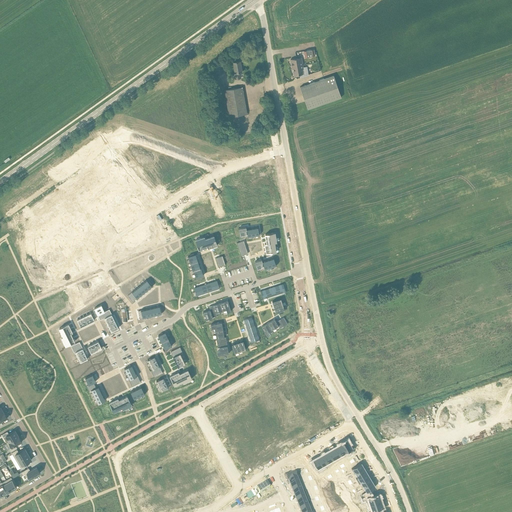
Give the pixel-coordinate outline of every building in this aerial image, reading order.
[(304,51),(305,57),(315,55),(314,49),(304,51)] [(290,59),(292,67),(292,68),(293,68),(294,75),(299,74),(300,78),(309,75),(307,66),(303,67),(301,57),(290,59)] [(241,78),(240,72),(242,71),(240,61),(233,62),(235,72),(234,72),(235,79),(241,78)] [(333,75),(324,78),(300,87),(308,109),(341,97),(333,75)] [(224,90),(229,117),(247,113),(242,87),(224,90)] [(116,164),(105,172),(109,177),(119,169),(116,164)] [(125,168),(117,173),(119,177),(127,172),(125,168)] [(100,171),(97,173),(99,176),(103,182),(104,182),(106,181),(107,180),(100,171)] [(127,172),(119,177),(122,181),(130,175),(127,172)] [(130,175),(122,181),(125,185),(126,184),(133,179),(130,175)] [(99,176),(93,180),(98,187),(99,185),(103,182),(99,176)] [(90,178),(84,182),(89,189),(94,185),(90,178)] [(133,179),(126,184),(129,187),(137,182),(134,178),(133,179)] [(84,182),(80,185),(87,194),(91,192),(89,189),(84,182)] [(137,182),(129,187),(132,191),(140,185),(137,182)] [(79,190),(66,199),(71,205),(83,196),(79,190)] [(148,194),(140,200),(142,202),(143,203),(145,206),(145,205),(152,200),(151,198),(150,197),(148,194)] [(152,200),(145,205),(148,208),(155,204),(155,203),(153,200),(152,200)] [(136,204),(126,211),(128,214),(138,207),(136,204)] [(51,207),(47,209),(49,212),(50,212),(54,218),(58,216),(56,213),(51,207)] [(138,207),(128,214),(131,218),(140,212),(141,211),(138,207)] [(159,210),(152,214),(154,218),(162,212),(160,209),(159,210)] [(126,211),(116,218),(118,221),(128,214),(126,211)] [(49,212),(44,216),(48,223),(54,218),(50,212),(49,212)] [(41,214),(35,218),(39,225),(40,225),(43,223),(45,221),(41,214)] [(128,214),(118,221),(121,225),(122,224),(131,218),(128,214)] [(35,218),(31,221),(38,230),(42,228),(40,225),(39,225),(35,218)] [(161,223),(157,225),(163,233),(167,231),(161,223)] [(153,228),(158,235),(159,236),(163,233),(157,225),(153,228)] [(111,226),(104,231),(106,234),(113,230),(114,229),(111,226)] [(152,226),(148,229),(154,237),(158,235),(153,228),(152,226)] [(148,229),(144,232),(150,240),(154,237),(148,229)] [(115,233),(108,238),(111,241),(118,236),(116,232),(115,233)] [(25,234),(23,234),(23,238),(24,242),(25,242),(25,241),(34,240),(35,240),(37,240),(37,236),(36,233),(34,233),(32,233),(31,233),(29,234),(27,234),(25,234)] [(111,241),(109,242),(112,247),(121,240),(118,236),(111,241)] [(137,239),(135,240),(140,247),(143,245),(138,237),(137,238),(137,239)] [(130,240),(127,242),(127,243),(132,250),(135,248),(131,242),(130,240)] [(131,242),(135,248),(136,249),(140,247),(135,240),(133,242),(132,241),(131,242)] [(244,240),(237,242),(241,255),(248,253),(244,240)] [(79,247),(75,249),(82,259),(86,257),(79,247)] [(121,247),(118,249),(123,256),(126,254),(121,247)] [(75,249),(72,252),(79,262),(82,259),(75,249)] [(42,256),(29,266),(33,272),(47,262),(42,256)] [(223,256),(216,258),(219,267),(226,265),(223,256)] [(86,257),(82,259),(89,269),(93,266),(86,257)] [(82,259),(79,262),(86,271),(89,269),(82,259)] [(46,267),(38,273),(41,277),(49,271),(46,267)] [(49,271),(41,277),(44,281),(50,276),(52,275),(49,271)] [(44,281),(42,282),(45,286),(53,280),(50,276),(44,281)] [(147,279),(143,282),(149,288),(149,289),(152,286),(147,279)] [(53,280),(45,286),(47,289),(56,284),(53,280)] [(143,282),(141,284),(146,291),(149,288),(143,282)] [(141,284),(138,286),(143,293),(146,291),(141,284)] [(138,286),(135,289),(140,296),(143,293),(138,286)] [(135,289),(132,291),(132,292),(137,298),(140,296),(135,289)] [(132,292),(128,296),(133,301),(137,298),(132,292)] [(105,311),(97,315),(100,320),(105,318),(112,314),(109,309),(105,311)] [(276,321),(278,325),(280,328),(288,323),(284,317),(280,319),(276,321)] [(68,323),(59,328),(61,332),(70,328),(68,323)] [(265,324),(261,326),(267,335),(270,333),(269,331),(265,324)] [(70,328),(61,332),(63,336),(71,333),(72,332),(70,328)] [(63,336),(62,337),(64,341),(73,337),(71,333),(63,336)] [(73,337),(64,341),(66,345),(75,341),(73,337)] [(224,337),(216,338),(218,347),(219,347),(227,345),(226,337),(224,337)] [(79,342),(71,346),(74,352),(75,352),(75,351),(82,348),(79,342)] [(180,347),(170,351),(173,356),(180,353),(182,352),(180,347)] [(299,358),(292,362),(292,363),(293,363),(299,374),(303,371),(299,363),(301,362),(299,358)] [(292,363),(288,366),(294,376),(299,374),(293,363),(292,363)] [(152,370),(151,370),(154,377),(163,373),(160,366),(152,370)] [(188,369),(183,371),(188,380),(192,378),(188,369)] [(282,369),(277,372),(282,382),(287,379),(282,369)] [(179,373),(179,374),(183,381),(183,382),(188,380),(183,371),(179,373)] [(178,372),(174,374),(178,383),(183,381),(179,374),(179,373),(178,372)] [(272,375),(277,383),(277,384),(282,382),(277,372),(272,375)] [(174,374),(170,376),(174,385),(178,383),(174,374)] [(272,374),(267,377),(272,386),(273,386),(277,383),(272,375),(272,374)] [(129,379),(132,386),(141,382),(137,375),(129,379)] [(267,377),(262,379),(266,387),(264,388),(267,394),(270,392),(269,391),(274,388),(273,386),(272,386),(267,377)] [(313,381),(304,387),(307,392),(316,386),(313,381)] [(89,385),(86,386),(89,391),(91,390),(96,387),(94,382),(89,385)] [(252,385),(247,388),(252,397),(257,395),(252,385)] [(316,386),(307,392),(309,396),(318,391),(318,392),(319,391),(316,386)] [(247,388),(242,391),(242,392),(248,402),(253,399),(252,397),(247,388)] [(318,391),(309,396),(312,401),(320,396),(318,392),(318,391)] [(242,392),(238,395),(243,404),(244,405),(248,402),(242,392)] [(238,395),(233,397),(238,406),(238,407),(243,404),(238,395)] [(127,396),(123,398),(127,407),(131,405),(127,396)] [(312,401),(310,402),(313,407),(315,406),(323,401),(320,396),(312,401)] [(233,397),(228,400),(233,408),(238,406),(233,397)] [(118,398),(114,400),(118,409),(122,407),(119,400),(118,398)] [(119,400),(122,407),(123,409),(127,407),(123,398),(119,400)] [(114,400),(109,402),(114,411),(118,409),(114,400)] [(228,400),(224,403),(229,413),(235,410),(233,408),(228,400)] [(323,401),(315,406),(318,410),(326,405),(323,401)] [(213,409),(218,417),(217,417),(219,419),(223,417),(224,418),(227,417),(224,411),(221,412),(218,406),(213,409)] [(212,408),(206,412),(208,415),(210,414),(213,420),(217,417),(218,417),(213,409),(212,408)] [(329,412),(321,416),(324,421),(332,416),(329,412)] [(332,416),(324,421),(326,426),(332,423),(333,425),(337,422),(333,416),(332,416)] [(190,421),(179,427),(182,432),(192,426),(190,421)] [(308,424),(303,427),(309,437),(313,434),(308,424)] [(192,426),(182,432),(185,437),(187,436),(195,431),(192,426)] [(303,427),(298,429),(304,440),(309,437),(303,427)] [(298,429),(293,432),(299,443),(299,442),(304,440),(298,429)] [(7,431),(2,434),(7,443),(18,436),(15,430),(9,434),(7,431)] [(195,431),(187,436),(189,440),(198,436),(195,431)] [(224,435),(220,437),(224,444),(225,443),(234,438),(235,438),(236,437),(233,432),(225,437),(224,435)] [(293,432),(288,435),(293,442),(291,443),(293,447),(300,443),(299,442),(299,443),(293,432)] [(169,433),(164,436),(170,447),(175,444),(169,433)] [(18,436),(7,443),(10,448),(9,449),(11,452),(17,448),(15,445),(22,441),(18,435),(18,436)] [(198,436),(189,440),(192,445),(201,440),(199,435),(198,436)] [(164,436),(159,439),(165,449),(170,447),(164,436)] [(234,438),(225,443),(228,448),(236,443),(237,443),(235,438),(234,438)] [(159,439),(155,442),(159,450),(160,452),(165,449),(159,439)] [(348,439),(341,443),(346,451),(351,449),(348,444),(350,443),(348,439)] [(201,440),(192,445),(195,450),(200,447),(201,449),(205,447),(201,440)] [(155,442),(150,444),(155,453),(155,452),(159,450),(155,442)] [(236,443),(228,448),(231,453),(239,448),(236,443)] [(276,443),(271,445),(277,455),(277,456),(284,453),(282,449),(280,450),(276,443)] [(339,445),(337,446),(342,454),(346,451),(341,443),(339,444),(339,445)] [(150,444),(145,447),(151,457),(156,454),(155,452),(155,453),(150,444)] [(271,445),(266,448),(272,458),(277,455),(271,445)] [(337,446),(333,449),(337,457),(342,454),(337,446)] [(17,449),(12,452),(16,461),(28,454),(25,448),(18,452),(17,449)] [(266,448),(262,451),(267,461),(272,458),(266,448)] [(333,449),(328,452),(332,459),(337,457),(333,449)] [(262,451),(257,454),(258,456),(263,463),(267,461),(262,451)] [(328,452),(323,454),(328,462),(332,459),(328,452)] [(28,454),(16,461),(21,469),(27,466),(25,463),(31,459),(28,454)] [(323,454),(318,457),(323,465),(328,462),(323,454)] [(207,459),(201,463),(204,468),(214,462),(210,455),(206,457),(207,459)] [(258,456),(254,458),(258,466),(263,463),(258,456)] [(127,457),(123,458),(125,466),(138,462),(136,457),(128,459),(127,457)] [(318,457),(312,461),(314,465),(316,464),(319,470),(324,467),(323,465),(318,457)] [(254,458),(249,461),(253,469),(258,466),(254,458)] [(244,463),(244,464),(249,471),(253,469),(249,461),(244,463)] [(138,462),(125,466),(126,471),(134,469),(135,472),(143,470),(142,470),(142,467),(139,467),(138,462)] [(204,468),(202,468),(207,476),(214,472),(212,469),(217,467),(214,462),(204,468)] [(244,462),(239,465),(242,471),(240,472),(243,476),(249,472),(249,471),(244,464),(244,463),(244,462)] [(361,463),(352,469),(355,474),(356,473),(364,468),(361,463)] [(28,468),(21,472),(23,475),(25,474),(28,480),(34,476),(35,477),(37,475),(37,474),(40,473),(36,466),(30,470),(28,468)] [(364,468),(356,473),(358,477),(367,473),(364,468)] [(136,475),(129,477),(131,483),(141,480),(143,480),(141,474),(145,473),(144,470),(142,470),(143,470),(135,472),(136,475)] [(289,473),(285,474),(288,481),(297,478),(295,472),(290,474),(289,473)] [(358,477),(356,478),(359,484),(361,482),(369,477),(367,473),(358,477)] [(11,477),(6,480),(12,490),(17,487),(11,477)] [(369,477),(361,482),(364,487),(372,482),(369,477)] [(222,478),(217,481),(218,483),(223,491),(228,488),(222,478)] [(297,478),(288,481),(289,484),(290,484),(291,486),(299,483),(297,478)] [(2,483),(1,483),(7,492),(7,493),(12,490),(6,480),(2,483)] [(141,480),(131,483),(132,488),(143,485),(141,480)] [(367,491),(362,494),(364,497),(370,493),(368,491),(375,487),(372,482),(364,487),(367,491)] [(214,486),(218,494),(223,491),(218,483),(214,486)] [(299,483),(291,486),(293,491),(301,488),(299,483)] [(213,484),(208,487),(209,489),(214,496),(218,494),(214,486),(213,484)] [(143,485),(132,488),(134,493),(145,490),(144,485),(143,485)] [(301,488),(293,491),(295,496),(303,493),(303,492),(301,488)] [(203,489),(198,492),(202,499),(201,500),(203,504),(209,500),(204,491),(205,491),(203,489)] [(205,491),(204,491),(209,500),(214,497),(214,496),(209,489),(205,491)] [(303,493),(295,496),(297,501),(307,497),(305,492),(303,492),(303,493)] [(363,497),(362,498),(363,501),(366,500),(368,506),(369,505),(381,501),(379,495),(371,498),(370,493),(364,497),(363,497)] [(307,497),(297,501),(299,506),(307,503),(309,502),(307,497)] [(187,498),(181,499),(181,500),(183,509),(191,508),(190,503),(188,504),(187,498)] [(144,504),(136,506),(138,511),(150,508),(149,503),(151,502),(150,499),(143,501),(144,504)] [(371,510),(369,511),(376,511),(375,509),(383,507),(381,501),(369,505),(371,510)] [(307,503),(299,506),(301,511),(309,508),(307,503)]
